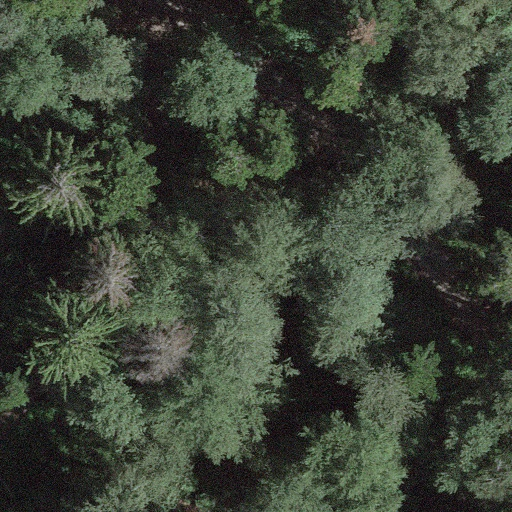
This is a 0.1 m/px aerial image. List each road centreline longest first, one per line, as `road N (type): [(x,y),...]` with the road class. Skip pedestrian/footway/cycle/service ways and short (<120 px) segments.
road 1 (track): [(511,383),(259,61),(168,0)]
road 2 (track): [(166,0),(160,163),(120,281),(56,388),(0,438)]
